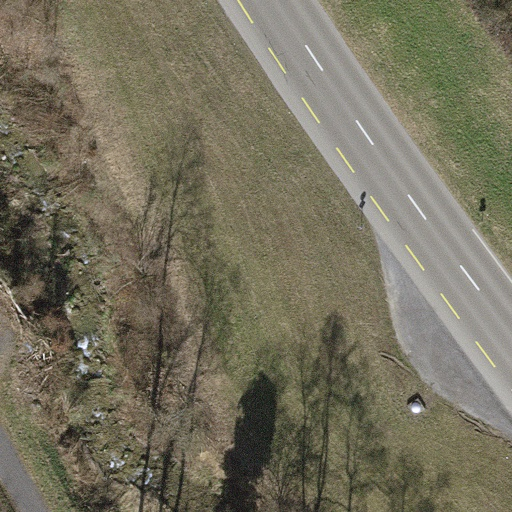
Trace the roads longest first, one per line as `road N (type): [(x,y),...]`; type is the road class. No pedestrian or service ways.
road 1 (secondary): [(275,0),(511,334)]
road 2 (track): [(0,379),(74,511)]
